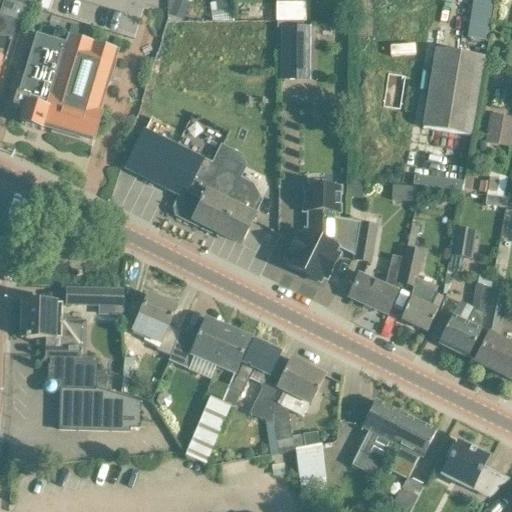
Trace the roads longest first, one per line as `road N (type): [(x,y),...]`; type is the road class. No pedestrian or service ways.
road 1 (secondary): [(511,424),(2,173)]
road 2 (unknown): [(0,508),(221,495),(275,502),(283,511)]
